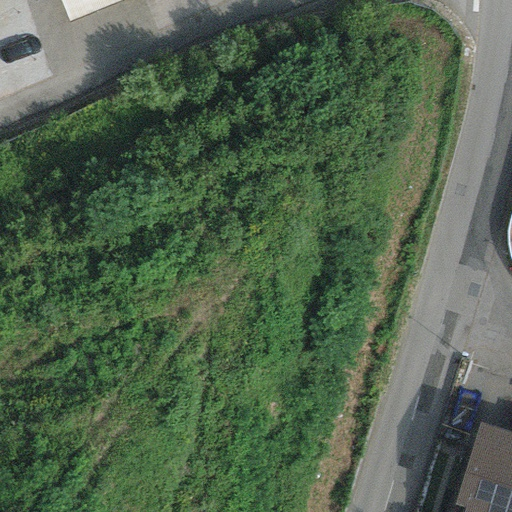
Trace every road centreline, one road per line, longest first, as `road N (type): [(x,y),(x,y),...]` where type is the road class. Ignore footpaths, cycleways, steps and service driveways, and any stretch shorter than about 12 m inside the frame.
road 1 (tertiary): [(511,22),(379,511)]
road 2 (residential): [(326,0),(0,134)]
